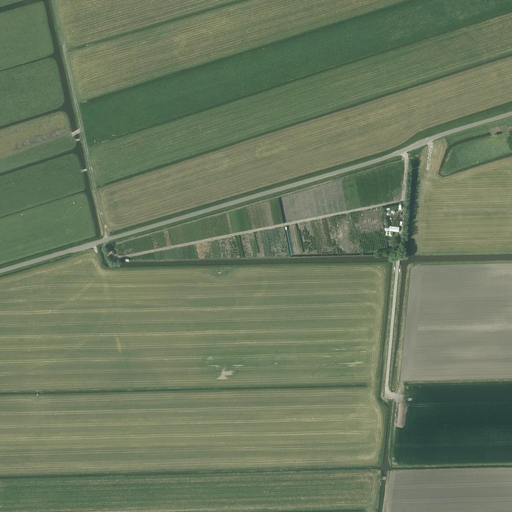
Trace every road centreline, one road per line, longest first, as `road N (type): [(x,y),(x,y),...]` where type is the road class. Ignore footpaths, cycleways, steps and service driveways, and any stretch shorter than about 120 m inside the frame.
road 1 (tertiary): [(0,271),(511,113)]
road 2 (track): [(94,243),(142,443),(158,469),(339,466),(402,448)]
road 3 (track): [(54,0),(105,240)]
road 4 (track): [(399,397),(386,394),(397,265)]
